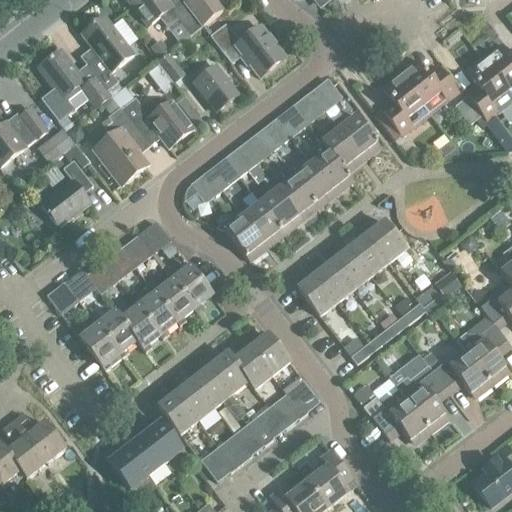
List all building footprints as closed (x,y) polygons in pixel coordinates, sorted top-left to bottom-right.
[(178,0),(172,0),(168,4),(165,0),(128,0),(124,3),(147,33),(160,22),(165,28),(170,28),(176,24),(189,40),(201,31),(182,6),(183,6),(178,0)] [(224,14),(213,0),(190,0),(183,6),(182,6),(201,31),(224,14)] [(314,0),(312,2),(319,12),(334,0),(314,0)] [(111,78),(134,60),(104,20),(80,39),(96,59),(85,68),(95,80),(107,95),(118,86),(111,78)] [(239,46),(228,32),(225,28),(209,40),(231,68),(242,59),(259,81),(284,61),(260,30),(239,46)] [(161,43),(150,51),(158,61),(169,54),(161,43)] [(511,62),(511,63),(500,48),(483,61),(507,93),(511,89),(511,62)] [(61,102),(83,85),(59,53),(37,71),(61,102)] [(173,88),(174,87),(185,79),(168,57),(156,66),(173,88)] [(507,93),(483,61),(465,75),(478,91),(466,100),(487,127),(498,118),(490,107),(507,93)] [(414,64),(397,77),(427,116),(429,118),(459,94),(458,92),(457,92),(438,67),(425,77),(414,64)] [(191,87),(215,118),(240,99),(216,68),(191,87)] [(382,115),(376,119),(394,142),(395,144),(429,118),(427,116),(397,77),(380,91),(392,107),(382,115)] [(107,95),(95,80),(78,93),(95,114),(111,101),(107,95)] [(118,86),(107,95),(111,101),(112,101),(123,93),(118,86)] [(317,90),(304,100),(311,109),(324,99),(317,90)] [(123,93),(112,101),(120,112),(121,114),(134,103),(124,91),(123,93)] [(324,99),(311,109),(319,119),(324,115),(332,109),(324,99)] [(141,112),(134,103),(121,114),(134,131),(144,144),(154,136),(167,152),(191,134),(170,107),(161,114),(156,108),(152,111),(148,106),(141,112)] [(293,109),(269,127),(277,136),(288,127),(295,136),(290,140),(290,141),(307,128),(293,109)] [(111,141),(94,155),(103,166),(101,167),(98,170),(108,182),(113,179),(120,188),(145,169),(138,160),(123,140),(134,131),(121,114),(120,112),(110,119),(107,122),(111,127),(104,132),(111,141)] [(0,169),(46,134),(29,113),(0,135),(0,134),(0,169)] [(475,113),(464,121),(470,129),(476,124),(481,120),(475,113)] [(342,121),(333,127),(337,132),(357,158),(361,155),(365,161),(379,151),(355,119),(345,126),(342,121)] [(78,127),(67,136),(76,148),(87,139),(78,127)] [(277,136),(269,127),(259,135),(273,155),(290,141),(290,140),(295,136),(288,127),(277,136)] [(325,133),(329,138),(320,145),(327,154),(328,154),(346,177),(358,167),(354,161),(357,158),(337,132),(333,127),(325,133)] [(62,132),(46,145),(59,161),(62,158),(63,157),(68,153),(74,149),(75,148),(65,136),(62,132)] [(235,153),(233,155),(241,164),(256,153),(249,143),(235,153)] [(449,145),(439,153),(445,160),(442,164),(464,163),(456,152),(455,152),(449,145)] [(68,153),(63,157),(68,164),(74,160),(77,164),(83,171),(89,166),(83,159),(75,148),(74,149),(68,153)] [(256,153),(241,164),(248,174),(256,168),(263,162),(256,153)] [(327,154),(318,161),(314,156),(306,162),(330,193),(333,190),(338,195),(351,185),(345,177),(346,177),(328,154),(327,154)] [(297,168),(302,174),(293,180),(317,211),(331,201),(326,195),(330,193),(306,162),(297,168)] [(70,183),(71,184),(40,209),(57,231),(89,206),(82,198),(93,190),(73,164),(62,173),(70,183)] [(55,170),(43,179),(52,190),(64,181),(57,173),(55,170)] [(209,189),(202,179),(190,189),(204,208),(222,194),(221,193),(228,188),(221,180),(209,189)] [(280,182),(272,188),(296,219),(300,216),(304,222),(317,211),(293,180),(284,187),(280,182)] [(263,195),(267,200),(259,207),(283,238),(297,228),(292,222),(296,219),(272,188),(263,195)] [(245,209),(238,214),(262,245),(265,243),(270,249),(283,238),(259,207),(249,214),(245,209)] [(262,245),(238,214),(215,231),(222,234),(224,233),(248,265),(262,254),(258,248),(262,245)] [(500,214),(490,222),(497,232),(508,223),(500,214)] [(365,238),(387,267),(405,254),(382,224),(365,238)] [(143,235),(133,242),(141,252),(150,245),(143,235)] [(365,238),(348,251),(370,280),(387,267),(365,238)] [(470,238),(459,247),(463,253),(473,254),(479,250),(470,238)] [(150,245),(141,252),(148,262),(158,254),(150,245)] [(370,280),(348,251),(330,264),(353,293),(370,280)] [(440,263),(431,252),(418,263),(426,274),(430,279),(431,278),(444,268),(441,265),(440,263)] [(500,274),(499,275),(509,288),(511,291),(511,259),(507,263),(505,265),(508,268),(500,274)] [(103,265),(98,269),(106,279),(116,271),(109,261),(103,265)] [(353,293),(330,264),(313,278),(336,307),(353,293)] [(203,312),(199,307),(211,299),(188,270),(171,283),(194,312),(193,312),(196,317),(203,312)] [(116,271),(106,279),(113,289),(124,281),(116,271)] [(441,297),(457,285),(450,276),(436,286),(434,288),(441,297)] [(336,307),(313,278),(296,291),(318,320),(336,307)] [(71,281),(60,289),(68,299),(78,291),(71,281)] [(171,283),(154,296),(177,325),(176,326),(179,330),(186,325),(182,321),(193,312),(194,312),(171,283)] [(78,291),(68,299),(75,308),(85,300),(78,291)] [(492,301),(480,311),(487,321),(493,329),(506,319),(511,325),(511,326),(511,292),(504,299),(501,295),(499,297),(492,301)] [(154,296),(137,309),(160,338),(159,339),(162,343),(169,338),(165,334),(176,326),(177,325),(154,296)] [(441,299),(423,312),(425,316),(429,320),(447,307),(441,299)] [(408,316),(401,321),(407,329),(418,321),(424,316),(425,316),(423,312),(419,307),(418,308),(415,310),(408,316)] [(137,309),(120,322),(136,343),(146,356),(152,351),(149,346),(159,339),(160,338),(137,309)] [(97,319),(92,322),(97,329),(122,361),(129,356),(125,351),(136,343),(120,322),(115,315),(105,323),(103,320),(97,319)] [(64,319),(54,325),(63,340),(73,334),(64,319)] [(404,332),(397,324),(384,334),(391,342),(404,332)] [(122,361),(97,329),(80,342),(101,370),(105,375),(122,361)] [(481,345),(467,356),(492,388),(505,377),(502,372),(504,370),(493,357),(507,346),(498,335),(493,329),(478,341),(481,345)] [(267,337),(250,350),(272,379),(289,365),(267,337)] [(381,337),(368,347),(374,356),(387,345),(381,337)] [(374,356),(368,347),(350,361),(356,369),(374,356)] [(272,379),(250,350),(232,364),(248,385),(254,392),(272,379)] [(226,356),(209,369),(231,398),(248,385),(232,364),(226,356)] [(431,356),(422,363),(427,370),(432,376),(434,375),(441,369),(431,356)] [(434,375),(432,376),(446,394),(447,392),(458,384),(463,389),(468,396),(469,398),(470,397),(472,396),(475,400),(476,401),(488,391),(492,388),(467,356),(458,362),(455,358),(445,366),(441,369),(434,375)] [(231,398),(209,369),(192,382),(214,411),(231,398)] [(406,382),(395,390),(398,394),(405,403),(406,403),(431,435),(445,424),(441,419),(443,417),(437,409),(433,404),(436,401),(446,394),(432,376),(427,370),(409,384),(407,381),(406,382)] [(192,382),(175,396),(197,424),(214,411),(192,382)] [(366,388),(353,398),(361,408),(369,401),(374,398),(372,396),(366,388)] [(376,401),(364,411),(363,411),(389,445),(390,444),(387,441),(399,432),(409,444),(411,442),(415,447),(431,435),(406,403),(405,403),(398,394),(381,407),(376,401)] [(286,398),(281,402),(290,413),(298,406),(290,395),(286,398)] [(197,424),(175,396),(157,409),(180,438),(197,424)] [(306,416),(298,406),(290,413),(298,423),(298,424),(307,417),(306,416)] [(0,490),(1,491),(20,476),(26,484),(65,453),(44,426),(34,433),(22,418),(2,434),(14,450),(5,456),(0,449),(0,490)] [(256,422),(252,425),(250,426),(247,429),(255,440),(264,433),(256,422)] [(145,426),(137,432),(164,467),(182,453),(160,425),(150,433),(145,426)] [(130,438),(135,444),(125,452),(147,480),(164,467),(137,432),(130,438)] [(264,433),(255,440),(263,450),(264,451),(273,444),(272,443),(264,433)] [(251,460),(239,445),(227,454),(231,459),(239,470),(251,461),(251,460)] [(227,454),(222,448),(213,455),(222,466),(231,459),(227,454)] [(111,453),(103,459),(108,466),(129,494),(138,505),(156,491),(147,480),(125,452),(116,459),(111,453)] [(324,472),(304,487),(323,511),(325,511),(344,498),(356,488),(352,483),(331,455),(320,463),(325,471),(324,472)] [(231,459),(222,466),(229,476),(230,477),(239,470),(231,459)] [(511,472),(503,461),(494,469),(472,486),(490,509),(511,491),(511,472)] [(279,495),(269,503),(276,511),(275,511),(323,511),(304,487),(285,502),(279,495)]
